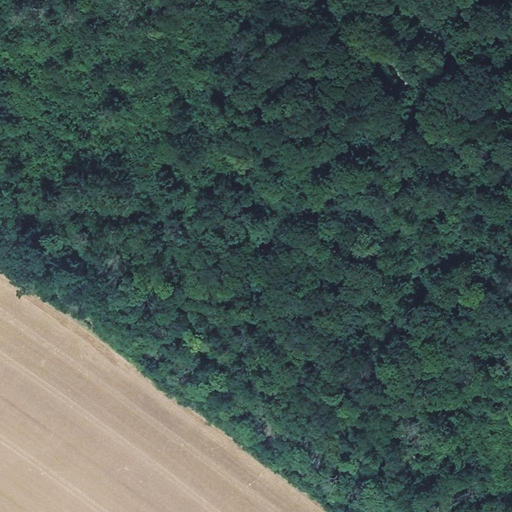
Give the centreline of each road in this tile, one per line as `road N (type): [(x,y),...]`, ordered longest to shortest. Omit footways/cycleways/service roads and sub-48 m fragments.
road 1 (track): [(0,138),(256,225),(511,353)]
road 2 (track): [(511,172),(489,164),(428,114),(331,0)]
